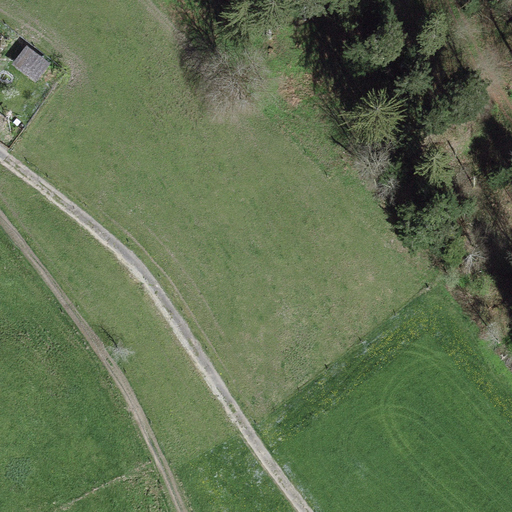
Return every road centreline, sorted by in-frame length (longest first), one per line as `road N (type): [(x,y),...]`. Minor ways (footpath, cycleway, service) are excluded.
road 1 (track): [(309,511),(259,446),(177,308),(132,255),(0,152)]
road 2 (track): [(0,217),(131,397),(181,511)]
